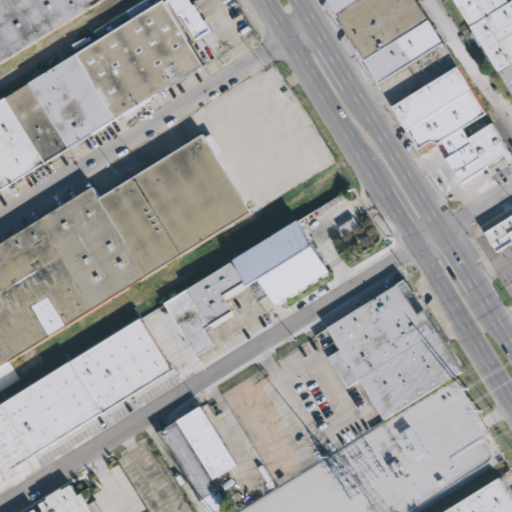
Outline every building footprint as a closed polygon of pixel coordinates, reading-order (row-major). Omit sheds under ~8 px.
[(0,0),(104,0),(0,63),(0,0)] [(0,89),(2,88),(8,98),(31,83),(25,73),(45,60),(51,71),(79,54),(73,44),(128,10),(134,20),(166,0),(195,0),(214,30),(194,43),(207,63),(187,76),(188,78),(179,83),(178,82),(2,191),(1,188),(0,188),(0,89)] [(419,0),(446,44),(382,82),(332,0),(419,0)] [(511,0),(511,83),(460,0),(511,0)] [(481,117),(487,126),(493,122),(511,152),(511,162),(508,165),(505,160),(509,158),(507,154),(487,167),(481,157),(468,165),(471,170),(458,178),(455,172),(443,179),(437,170),(449,162),(446,155),(449,153),(451,156),(473,143),(471,140),(455,150),(447,137),(439,142),(432,140),(420,148),(394,106),(460,66),(488,112),(481,117)] [(211,133),(222,151),(217,154),(251,210),(0,367),(0,245),(94,187),(101,198),(205,133),(206,136),(211,133)] [(511,243),(498,252),(485,230),(511,214),(511,243)] [(268,240),(299,290),(268,310),(251,281),(228,295),(238,311),(208,329),(217,344),(199,355),(167,303),(268,240)] [(410,305),(415,314),(421,311),(458,371),(381,419),(357,381),(346,388),(326,357),(337,350),(322,327),(400,278),(409,293),(404,296),(410,305)] [(0,407),(145,317),(147,321),(150,319),(163,340),(160,341),(177,370),(14,471),(6,457),(0,461),(0,467),(5,476),(0,479),(0,407)] [(208,480),(222,503),(207,511),(199,499),(196,501),(153,433),(196,406),(232,464),(208,480)] [(511,511),(444,511),(500,478),(511,497),(511,511)] [(48,511),(44,507),(54,499),(53,497),(69,485),(88,511),(48,511)]
